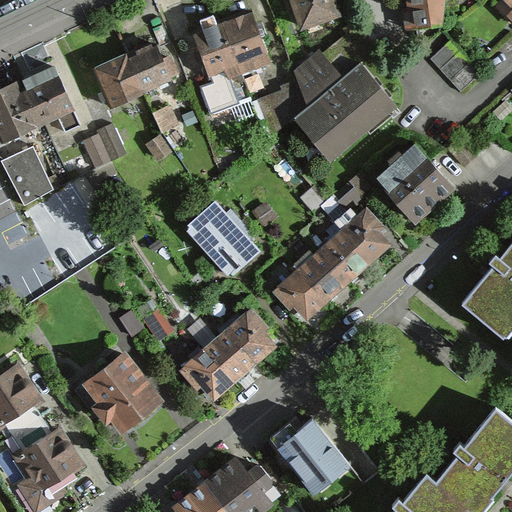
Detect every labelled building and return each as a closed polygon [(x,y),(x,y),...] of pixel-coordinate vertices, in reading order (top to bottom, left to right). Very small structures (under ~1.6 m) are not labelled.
[(337,0),(291,0),(302,33),(344,19),(337,0)] [(408,0),(411,11),(405,13),(409,34),(444,30),(448,0),(408,0)] [(511,0),(503,0),(511,9),(511,17),(511,18),(511,0)] [(255,15),(226,25),(245,79),(274,68),(255,15)] [(245,79),(226,25),(220,28),(216,17),(201,22),(205,33),(195,37),(213,86),(201,90),(211,119),(241,108),(232,83),(245,79)] [(370,61),(356,28),(295,74),(310,112),(364,67),(370,61)] [(163,46),(131,61),(147,95),(179,80),(163,46)] [(131,61),(129,56),(96,71),(115,112),(147,97),(147,95),(131,61)] [(400,109),(364,67),(310,112),(298,122),(334,165),(400,109)] [(30,94),(28,95),(43,128),(61,120),(68,134),(83,127),(55,69),(25,83),(30,94)] [(310,112),(295,74),(282,82),(283,93),(265,103),(276,138),(298,122),(310,112)] [(43,128),(28,95),(25,96),(19,84),(0,93),(0,133),(6,145),(43,128)] [(169,108),(154,114),(163,134),(178,128),(169,108)] [(126,157),(111,125),(97,132),(99,137),(112,163),(126,157)] [(112,163),(99,137),(85,144),(97,170),(112,163)] [(173,155),(161,138),(148,147),(160,164),(173,155)] [(458,193),(418,148),(379,183),(419,227),(458,193)] [(33,149),(4,164),(27,208),(56,194),(33,149)] [(262,253),(218,205),(192,228),(191,236),(232,281),(262,253)] [(54,206),(22,224),(34,246),(66,228),(54,206)] [(353,211),(333,231),(369,269),(392,248),(380,236),(385,231),(367,213),(361,219),(353,211)] [(333,231),(324,239),(330,245),(317,257),(348,289),(369,269),(333,231)] [(30,254),(16,251),(6,260),(3,275),(28,286),(35,278),(30,254)] [(295,269),(299,274),(330,307),(348,289),(317,257),(308,265),(304,261),(295,269)] [(511,257),(506,264),(502,261),(496,268),(501,271),(469,310),(511,344),(511,257)] [(330,307),(299,274),(278,295),(297,315),(299,312),(311,324),(330,307)] [(252,311),(230,331),(259,364),(282,344),(252,311)] [(230,331),(207,351),(237,384),(259,364),(230,331)] [(207,351),(182,373),(211,407),(237,384),(207,351)] [(0,427),(8,440),(44,415),(41,409),(48,404),(15,354),(0,363),(0,427)] [(167,406),(126,354),(86,385),(127,437),(167,406)] [(8,440),(17,452),(2,462),(35,511),(58,511),(65,508),(58,497),(94,472),(62,423),(53,429),(44,415),(8,440)] [(511,422),(502,415),(471,453),(466,449),(460,456),(466,461),(442,489),(471,511),(493,511),(498,506),(498,502),(511,484),(511,422)] [(252,475),(238,457),(205,484),(227,511),(262,511),(275,502),(268,494),(281,483),(266,464),(252,475)] [(470,511),(432,480),(409,508),(404,504),(399,511),(400,511),(470,511)] [(227,511),(205,484),(174,508),(177,511),(227,511)]
